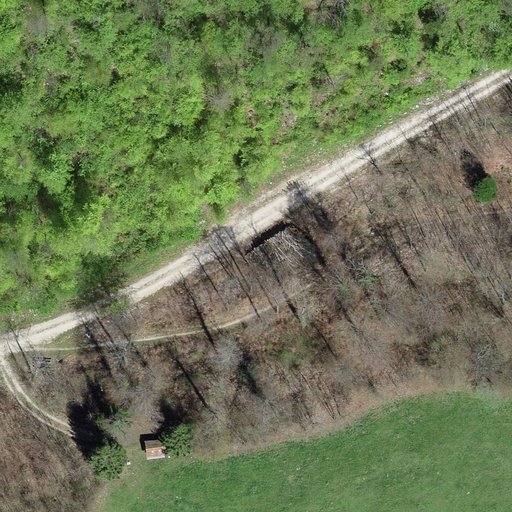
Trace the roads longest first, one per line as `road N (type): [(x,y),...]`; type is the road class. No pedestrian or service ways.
road 1 (track): [(0,342),(165,278),(390,137),(511,72)]
road 2 (track): [(511,213),(174,336),(66,346),(9,340)]
road 3 (track): [(0,356),(32,403),(63,427),(131,442)]
